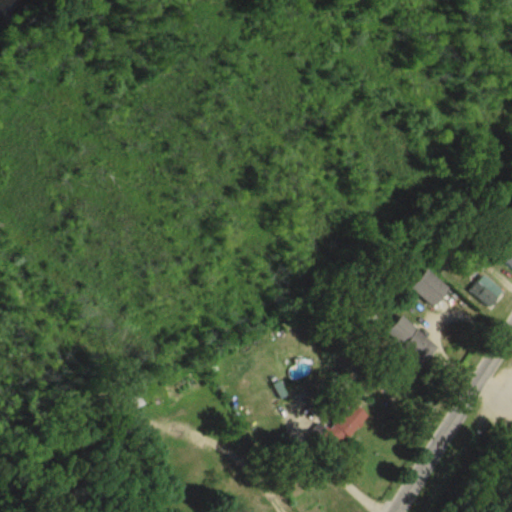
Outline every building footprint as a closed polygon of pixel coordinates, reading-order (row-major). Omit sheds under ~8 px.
[(511,230),(501,224),(484,251),(496,259),(494,262),(511,273),(511,230)] [(447,291),(425,271),(408,289),(431,309),(447,291)] [(487,309),(501,293),(479,275),(465,292),(487,309)] [(431,347),(395,313),(380,329),(415,363),(431,347)] [(366,418),(350,402),(316,436),(332,452),(366,418)]
